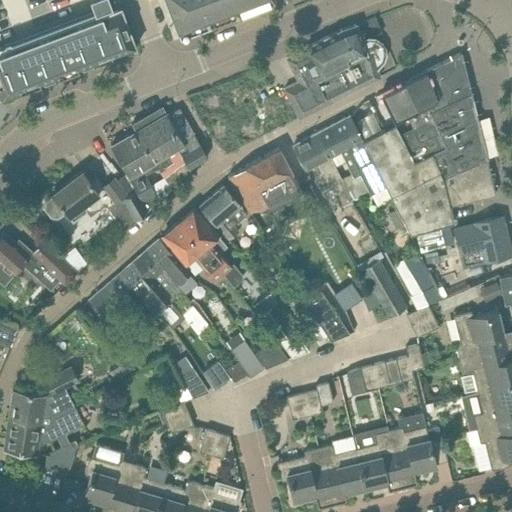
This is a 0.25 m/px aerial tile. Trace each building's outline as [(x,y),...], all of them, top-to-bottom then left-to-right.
[(90,0),(94,9),(111,3),(109,0),(90,0)] [(165,0),(180,38),(273,3),(272,0),(165,0)] [(121,7),(0,53),(0,96),(1,100),(137,49),(121,7)] [(298,80),(284,87),(284,88),(289,96),(298,116),(379,76),(376,63),(380,59),(382,54),(381,48),(377,43),(373,41),(368,41),(363,43),(356,23),(341,28),(306,46),(306,47),(302,49),(302,48),(286,57),(298,80)] [(413,126),(399,133),(413,160),(430,152),(442,177),(449,204),(453,221),(477,215),(473,198),(495,193),(461,51),(412,75),(412,76),(380,92),(393,120),(406,113),(413,126)] [(208,99),(195,104),(209,128),(218,124),(218,126),(278,102),(277,101),(289,96),(284,88),(274,92),(264,66),(204,89),(208,99)] [(179,107),(177,105),(166,111),(164,113),(160,106),(129,124),(133,131),(136,129),(154,160),(157,167),(160,171),(162,173),(167,180),(172,186),(191,171),(189,166),(207,156),(199,142),(179,107)] [(348,147),(347,148),(347,149),(369,193),(386,185),(363,139),(350,113),(330,124),(340,143),(344,140),(348,147)] [(340,143),(330,124),(317,131),(330,158),(347,149),(347,148),(348,147),(344,140),(340,143)] [(413,160),(399,133),(389,138),(384,128),(363,139),(386,185),(409,232),(453,221),(449,204),(442,177),(430,152),(413,160)] [(133,131),(111,143),(129,174),(154,160),(136,129),(133,131)] [(303,161),(307,169),(318,164),(339,205),(352,199),(351,198),(342,182),(330,158),(317,131),(293,143),(303,161)] [(300,190),(288,164),(281,150),(278,146),(253,160),(244,165),(229,175),(228,175),(238,192),(250,213),(264,206),(275,224),(285,218),(291,215),(285,203),(294,199),(292,194),(300,190)] [(115,200),(103,184),(96,174),(89,179),(82,169),(51,192),(53,194),(45,199),(44,207),(49,215),(58,216),(65,211),(71,219),(85,210),(89,214),(105,203),(107,205),(123,228),(135,219),(124,199),(122,195),(115,200)] [(114,176),(103,184),(115,200),(122,195),(124,199),(128,196),(126,193),(116,178),(114,176)] [(362,194),(353,177),(342,182),(351,198),(352,199),(362,194)] [(236,198),(223,182),(198,204),(228,239),(238,230),(233,224),(246,213),(240,206),(242,204),(236,198)] [(159,198),(156,193),(143,199),(136,187),(126,193),(128,196),(124,199),(135,219),(159,198)] [(193,239),(195,236),(203,246),(201,247),(223,273),(233,285),(241,279),(242,273),(232,262),(230,264),(210,240),(218,233),(208,221),(195,206),(179,220),(186,228),(184,229),(193,239)] [(455,228),(459,244),(478,239),(483,259),(509,252),(500,215),(481,220),(474,222),(474,223),(455,228)] [(175,250),(184,262),(192,256),(214,280),(223,273),(201,247),(203,246),(195,236),(193,239),(184,229),(186,228),(179,220),(162,234),(175,250)] [(4,230),(0,234),(0,280),(5,284),(23,263),(37,275),(46,265),(56,274),(60,278),(64,282),(77,270),(63,256),(62,255),(43,238),(32,250),(18,238),(16,241),(4,230)] [(158,236),(145,248),(177,284),(189,273),(175,257),(175,256),(158,236)] [(132,260),(151,281),(158,286),(170,299),(172,298),(182,289),(177,284),(145,248),(132,260)] [(413,293),(411,294),(417,306),(440,295),(417,251),(395,263),(413,293)] [(387,317),(405,307),(379,258),(360,268),(387,317)] [(141,287),(148,295),(150,293),(178,327),(188,320),(182,312),(184,310),(172,298),(170,299),(158,286),(151,281),(132,260),(119,271),(136,291),(141,287)] [(119,271),(87,298),(101,314),(105,318),(125,301),(143,324),(154,315),(134,293),(136,291),(119,271)] [(511,272),(509,273),(498,275),(504,301),(508,300),(509,301),(509,302),(510,302),(511,303),(511,302),(511,272)] [(303,301),(330,339),(348,332),(320,290),(303,301)] [(427,302),(424,304),(405,313),(416,336),(434,327),(438,325),(427,302)] [(278,341),(293,330),(274,303),(258,314),(278,341)] [(193,304),(184,310),(182,312),(188,320),(197,331),(208,323),(193,304)] [(469,309),(455,313),(454,314),(453,315),(460,341),(457,342),(456,343),(455,345),(458,357),(511,343),(511,328),(510,328),(502,331),(497,309),(473,315),(472,311),(472,310),(471,309),(470,309),(469,309)] [(0,358),(5,343),(11,345),(12,343),(17,330),(18,328),(0,319),(0,358)] [(316,338),(306,323),(295,330),(305,345),(316,338)] [(242,331),(226,342),(248,374),(266,367),(242,331)] [(290,358),(275,338),(256,350),(267,367),(290,358)] [(405,345),(407,354),(408,354),(411,368),(424,365),(423,362),(418,342),(405,345)] [(461,369),(462,371),(464,371),(471,369),(476,390),(511,380),(511,343),(458,357),(461,369)] [(119,363),(109,369),(115,379),(135,367),(123,347),(113,353),(119,363)] [(208,390),(197,373),(184,353),(174,361),(192,396),(208,390)] [(408,354),(407,354),(395,357),(401,380),(414,377),(411,368),(408,354)] [(390,382),(401,380),(395,357),(385,359),(390,382)] [(217,358),(202,370),(213,387),(230,376),(217,358)] [(378,385),(390,382),(385,359),(372,362),(378,385)] [(10,404),(9,408),(8,418),(20,420),(30,421),(50,424),(51,417),(72,405),(64,387),(81,381),(74,362),(43,374),(50,392),(45,393),(32,392),(13,389),(12,389),(12,393),(10,404)] [(365,389),(378,385),(372,362),(359,365),(364,385),(365,389)] [(174,367),(164,373),(172,387),(182,382),(174,367)] [(332,400),(327,380),(315,383),(316,387),(320,403),(332,400)] [(482,411),(474,412),(473,413),(473,415),(476,427),(511,418),(511,380),(476,390),(482,411)] [(321,407),(320,403),(316,387),(304,390),(310,413),(322,410),(321,407)] [(292,418),(310,413),(304,390),(286,395),(290,414),(292,418)] [(188,411),(183,399),(177,402),(161,408),(166,420),(188,411)] [(6,428),(4,447),(15,449),(35,452),(38,439),(47,440),(55,437),(64,432),(81,424),(72,405),(51,417),(50,424),(30,421),(20,420),(8,418),(7,423),(6,428)] [(193,423),(188,411),(166,420),(171,432),(174,430),(193,423)] [(480,441),(482,441),(472,443),(478,469),(490,466),(491,468),(493,468),(507,464),(509,463),(509,462),(508,457),(511,456),(511,418),(476,427),(479,439),(480,441)] [(402,425),(400,425),(388,428),(402,486),(414,483),(415,483),(416,482),(416,481),(416,480),(414,472),(436,467),(434,462),(429,439),(426,428),(425,424),(404,429),(403,427),(402,425)] [(439,425),(426,428),(429,439),(441,436),(439,425)] [(198,449),(211,453),(218,431),(205,427),(199,446),(198,449)] [(373,429),(352,434),(366,489),(386,484),(387,488),(388,488),(388,489),(389,489),(390,489),(402,486),(388,428),(376,431),(374,433),(373,429)] [(223,457),(224,453),(230,434),(218,431),(211,453),(223,457)] [(332,442),(330,442),(318,445),(332,503),(343,500),(344,500),(345,499),(345,498),(344,494),(366,489),(352,434),(352,433),(331,438),(332,442)] [(442,440),(441,436),(429,439),(434,462),(447,459),(442,440)] [(68,442),(60,446),(49,452),(48,455),(45,454),(43,467),(66,471),(75,443),(73,440),(68,442)] [(277,462),(277,463),(280,477),(280,478),(281,478),(282,479),(287,478),(293,502),(314,497),(316,505),(317,506),(319,506),(332,503),(318,445),(305,448),(304,449),(304,451),(304,454),(298,456),(278,460),(277,461),(277,462)] [(90,473),(88,478),(83,497),(104,504),(101,511),(116,511),(132,461),(121,457),(118,458),(117,459),(117,461),(92,454),(90,454),(88,455),(84,469),(86,472),(90,473)] [(146,466),(144,464),(132,461),(116,511),(154,511),(164,481),(144,474),(146,468),(146,466)] [(187,480),(185,487),(164,481),(154,511),(192,511),(202,482),(190,478),(188,479),(187,480)] [(214,484),(214,486),(202,482),(192,511),(237,511),(241,501),(241,500),(240,499),(239,499),(238,498),(240,491),(241,490),(241,489),(241,488),(240,488),(240,487),(239,487),(220,481),(217,481),(215,482),(214,484)]
